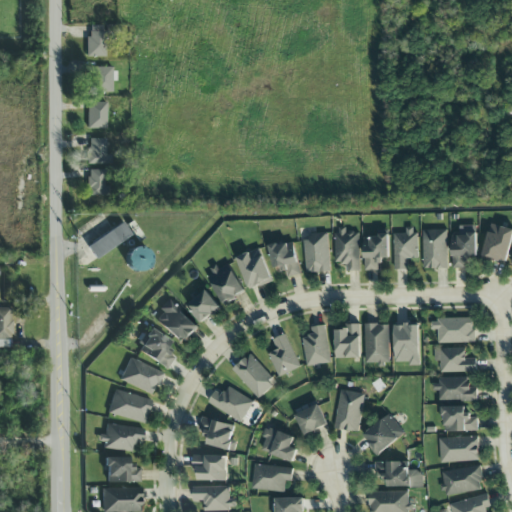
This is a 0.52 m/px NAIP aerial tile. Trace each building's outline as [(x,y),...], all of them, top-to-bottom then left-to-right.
[(105,27),(87,27),(88,58),(105,58),(105,27)] [(112,92),(111,82),(114,82),(114,68),(90,69),(90,93),(112,92)] [(106,129),(106,103),(88,103),(87,129),(106,129)] [(105,165),(105,140),(89,140),(89,166),(105,165)] [(87,196),(108,197),(108,187),(104,187),(104,171),(88,171),(87,196)] [(131,238),(123,224),(87,246),(95,259),(131,238)] [(484,260),(508,263),(511,235),(511,227),(488,225),(484,260)] [(417,259),(417,228),(406,228),(406,234),(394,234),(395,270),(408,270),(408,259),(417,259)] [(359,230),(335,231),(336,264),(346,263),(346,272),(361,271),(359,230)] [(423,231),(424,270),(448,269),(447,230),(423,231)] [(477,258),(477,234),(452,234),(453,268),(466,268),(466,259),(477,258)] [(330,272),(328,235),(304,236),(306,273),(330,272)] [(364,237),(365,271),(381,271),(381,259),(390,258),(389,236),(364,237)] [(300,276),(295,242),(269,246),(273,269),(283,267),(285,278),(300,276)] [(237,257),(249,291),(273,282),(261,249),(237,257)] [(245,295),(230,262),(209,272),(223,304),(245,295)] [(201,324),(221,308),(206,290),(187,306),(201,324)] [(183,346),(199,326),(167,301),(159,311),(162,313),(155,323),(183,346)] [(11,309),(0,308),(0,348),(12,348),(11,309)] [(474,343),(474,318),(431,319),(432,330),(438,330),(439,343),(474,343)] [(336,330),(336,359),(361,358),(360,324),(348,324),(348,329),(336,330)] [(390,325),(366,324),(365,363),(389,364),(390,325)] [(420,366),(419,325),(394,326),(395,363),(410,362),(410,366),(420,366)] [(312,327),(312,336),(303,337),(306,366),(330,364),(326,326),(312,327)] [(167,370),(174,358),(164,353),(171,342),(151,330),(137,352),(167,370)] [(273,341),(277,350),(269,354),(279,377),(300,367),(285,335),(273,341)] [(465,348),(434,349),(434,361),(440,360),(440,372),(477,372),(476,358),(466,358),(465,348)] [(259,399),(276,382),(250,354),(232,371),(259,399)] [(162,374),(129,359),(119,382),(153,396),(162,374)] [(439,378),(439,384),(436,384),(437,401),(477,400),(477,387),(469,387),(469,377),(439,378)] [(215,391),(208,406),(243,421),(253,399),(227,388),(224,395),(215,391)] [(334,429),(359,433),(365,394),(341,390),(334,429)] [(144,425),(151,402),(114,391),(107,414),(144,425)] [(296,415),(304,435),(328,426),(319,405),(296,415)] [(466,406),(444,407),(444,432),(478,431),(477,415),(466,415),(466,406)] [(376,455),(405,436),(391,415),(362,434),(376,455)] [(234,426),(202,417),(198,433),(209,436),(207,445),(234,452),(237,442),(230,440),(234,426)] [(99,449),(132,452),(133,443),(142,444),(143,429),(106,426),(105,436),(101,436),(99,449)] [(291,447),(295,438),(266,427),(262,437),(266,439),(261,451),(293,463),(298,450),(291,447)] [(479,461),(479,437),(439,438),(440,462),(479,461)] [(227,481),(227,456),(195,456),(195,481),(227,481)] [(130,458),(105,459),(106,484),(140,483),(140,470),(130,470),(130,458)] [(388,488),(424,487),(424,471),(409,472),(408,462),(375,463),(376,479),(388,478),(388,488)] [(286,492),(286,481),(293,482),(293,468),(254,466),(253,490),(286,492)] [(441,472),(445,496),(483,490),(480,466),(441,472)] [(230,487),(193,487),(193,501),(204,501),(204,511),(236,510),(235,499),(230,500),(230,487)] [(140,511),(140,489),(101,490),(101,511),(140,511)] [(369,492),(369,511),(410,511),(411,492),(369,492)] [(486,511),(486,509),(491,508),(487,494),(449,504),(451,511),(486,511)] [(304,511),(304,498),(276,499),(276,511),(304,511)]
